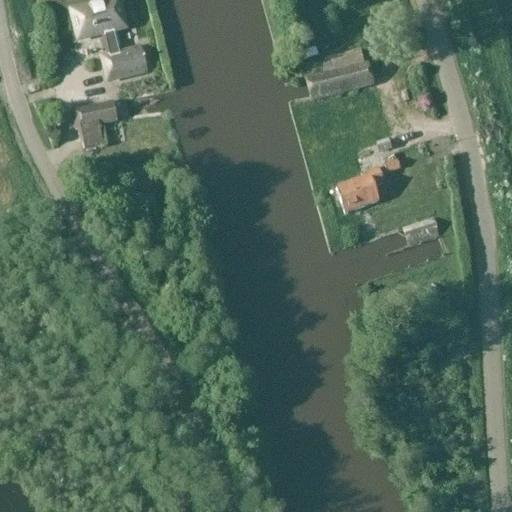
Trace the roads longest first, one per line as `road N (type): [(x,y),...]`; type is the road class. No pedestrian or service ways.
road 1 (unclassified): [(235,511),(188,412),(48,177),(19,111),(0,33)]
road 2 (tertiary): [(501,511),(482,220),(425,0)]
